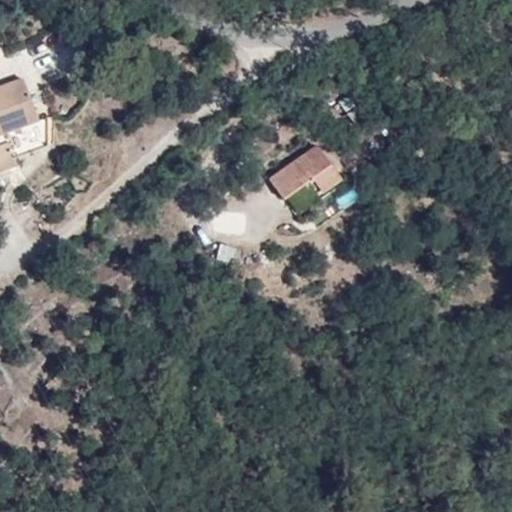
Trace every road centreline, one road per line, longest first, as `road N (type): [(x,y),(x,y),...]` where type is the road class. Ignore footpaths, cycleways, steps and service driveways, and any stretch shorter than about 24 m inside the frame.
road 1 (residential): [(258,48),(237,79),(70,228),(0,265)]
road 2 (residential): [(418,0),(258,48)]
